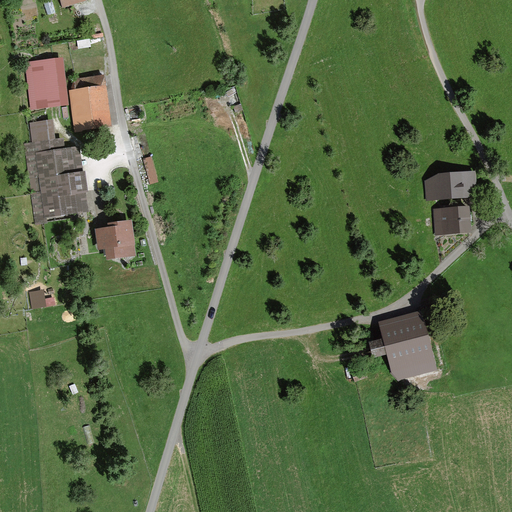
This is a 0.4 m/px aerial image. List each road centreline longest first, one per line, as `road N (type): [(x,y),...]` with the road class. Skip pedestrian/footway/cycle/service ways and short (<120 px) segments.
road 1 (unclassified): [(312,0),(149,511)]
road 2 (track): [(195,360),(162,275),(95,0)]
road 3 (unclassified): [(511,219),(432,58),(418,0)]
